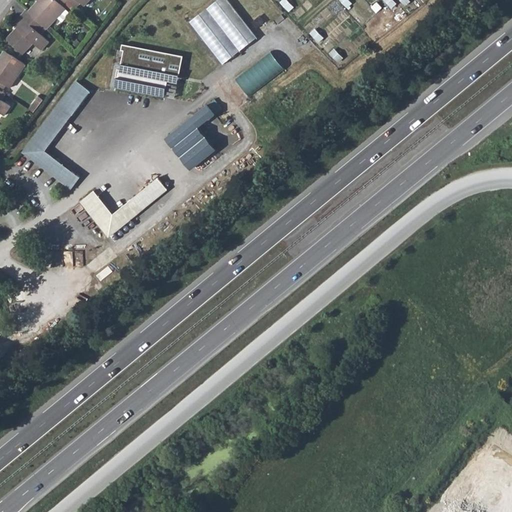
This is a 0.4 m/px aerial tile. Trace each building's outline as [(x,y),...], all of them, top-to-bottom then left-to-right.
[(35,0),(37,1),(27,11),(39,22),(46,28),(56,16),(61,20),(69,11),(64,7),(60,4),(64,0),(35,0)] [(214,0),(190,20),(222,62),(257,35),(229,0),(214,0)] [(281,5),(287,11),(290,7),(285,2),(281,5)] [(35,28),(39,22),(27,11),(25,10),(17,19),(22,23),(18,28),(7,40),(24,54),(34,42),(42,49),(50,40),(41,33),(35,28)] [(13,24),(18,28),(22,23),(17,19),(13,24)] [(41,33),(46,28),(39,22),(35,28),(41,33)] [(117,67),(114,82),(164,92),(168,72),(178,74),(182,55),(122,42),(121,48),(124,48),(120,68),(117,67)] [(116,47),(113,66),(117,67),(120,68),(124,48),(121,48),(116,47)] [(20,66),(24,62),(3,49),(0,52),(0,88),(1,89),(4,83),(8,86),(20,66)] [(257,61),(236,79),(248,95),(270,77),(257,61)] [(168,72),(164,92),(174,94),(178,74),(168,72)] [(71,187),(80,175),(45,148),(90,89),(76,78),(22,150),(71,187)] [(37,92),(27,106),(33,109),(43,97),(37,92)] [(0,96),(0,110),(3,112),(9,103),(1,97),(0,96)] [(214,97),(201,107),(209,117),(222,106),(214,97)] [(201,107),(191,116),(198,125),(209,117),(201,107)] [(194,164),(216,147),(198,125),(191,116),(168,134),(194,164)] [(94,188),(81,199),(109,234),(167,187),(162,180),(158,175),(113,211),(94,188)]
